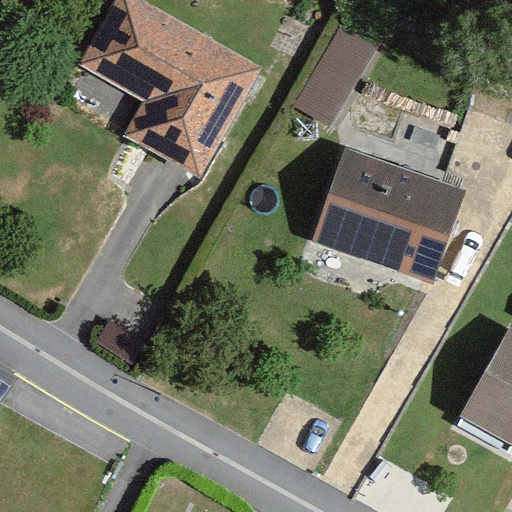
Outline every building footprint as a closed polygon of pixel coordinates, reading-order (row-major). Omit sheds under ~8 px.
[(268,74),(133,0),(126,0),(86,72),(149,107),(130,142),(207,184),(268,74)] [(300,108),(341,126),(379,36),(338,19),(300,108)] [(442,299),(478,190),(367,152),(330,262),(442,299)] [(511,348),(461,441),(511,469),(511,348)] [(72,511),(109,446),(34,406),(0,469),(0,475),(66,511),(72,511)]
